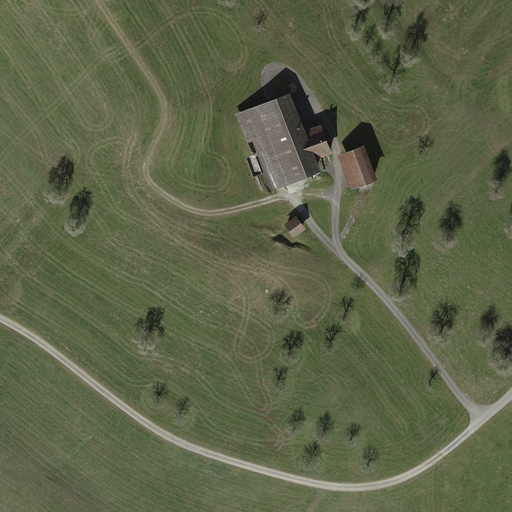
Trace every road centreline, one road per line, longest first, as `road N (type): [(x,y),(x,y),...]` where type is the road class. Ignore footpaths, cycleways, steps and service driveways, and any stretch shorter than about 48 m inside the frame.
road 1 (track): [(0,318),(170,437),(311,482),(395,480),(482,419)]
road 2 (track): [(292,197),(216,215),(192,211),(150,185),(162,93),(101,0)]
